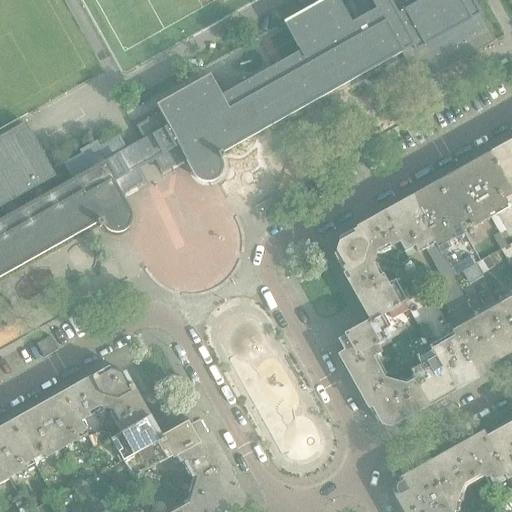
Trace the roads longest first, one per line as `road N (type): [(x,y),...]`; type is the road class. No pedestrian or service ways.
road 1 (residential): [(367,463),(261,272),(262,253),(274,236),(511,108)]
road 2 (residential): [(0,396),(144,315),(172,313),(287,509)]
road 3 (residential): [(511,383),(367,463)]
